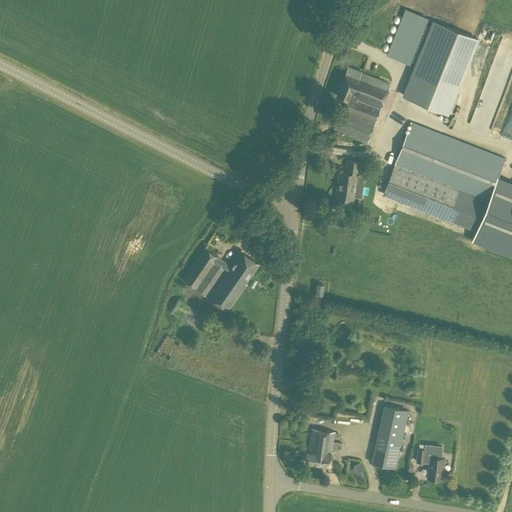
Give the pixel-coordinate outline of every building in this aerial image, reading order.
[(390,55),(411,63),(429,19),(408,11),(390,55)] [(447,113),(477,39),(432,21),(402,95),(447,113)] [(488,91),(485,90),(474,120),(483,124),(488,109),(501,114),(511,82),(511,67),(498,63),(488,91)] [(367,142),(390,83),(360,71),(349,66),(337,94),(346,98),(334,129),(367,142)] [(486,204),(504,158),(411,122),(384,192),(449,218),(477,229),(486,204)] [(358,176),(360,162),(346,160),(345,172),(339,171),(336,196),(353,198),(353,195),(360,196),(363,176),(358,176)] [(511,181),(497,176),(472,241),(511,256),(511,181)] [(228,267),(216,259),(218,256),(205,247),(182,279),(227,310),(246,284),(244,282),(258,263),(240,250),(228,267)] [(322,296),(324,284),(316,283),(315,295),(322,296)] [(197,328),(204,317),(179,300),(171,311),(197,328)] [(395,468),(408,410),(384,405),(371,463),(395,468)] [(341,449),(342,442),(333,441),(334,430),(312,427),(308,452),(306,451),(305,462),(329,465),(332,449),(341,449)] [(443,470),(444,459),(430,457),(430,456),(425,456),(426,448),(417,447),(415,462),(424,463),(424,460),(430,461),(428,477),(441,479),(442,470),(443,470)] [(356,459),(349,463),(353,470),(360,467),(356,459)]
